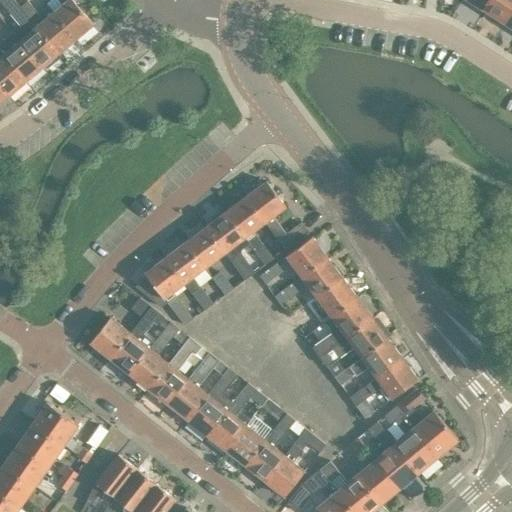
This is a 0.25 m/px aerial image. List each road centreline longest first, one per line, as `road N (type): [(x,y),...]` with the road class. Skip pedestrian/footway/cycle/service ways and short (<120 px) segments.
road 1 (unclassified): [(511,411),(428,318),(280,113)]
road 2 (residential): [(280,113),(195,178),(43,345)]
road 3 (residential): [(43,345),(257,511)]
road 4 (residential): [(0,134),(167,1)]
road 5 (residential): [(331,0),(426,21),(511,72)]
